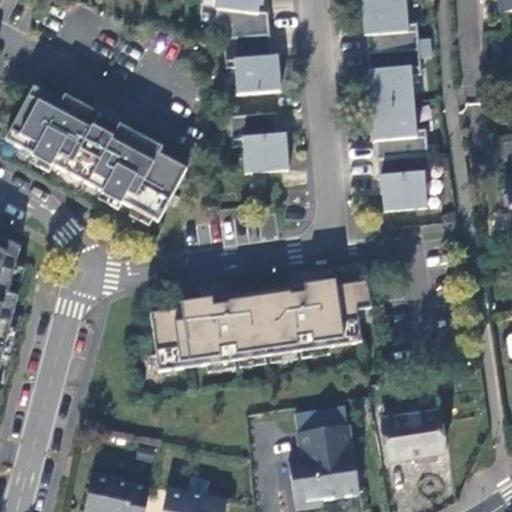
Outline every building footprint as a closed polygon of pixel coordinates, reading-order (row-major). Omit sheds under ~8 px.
[(271,0),(218,0),(217,11),(219,11),(218,25),(236,28),(236,39),(273,36),(271,15),(262,14),(263,0),(270,0),(272,0),(271,0)] [(371,55),(434,49),(433,40),(421,41),(420,25),(410,26),(407,0),(386,0),(368,1),(364,2),(367,38),(369,37),(371,55)] [(511,0),(501,0),(503,11),(511,10),(511,0)] [(273,36),(236,39),(227,39),(229,70),(238,69),(240,96),(283,93),(280,58),(274,58),(273,36)] [(502,54),(501,37),(490,38),(492,55),(502,54)] [(434,49),(371,55),(372,72),(370,73),(373,108),(417,104),(415,77),(424,77),(423,60),(435,59),(434,49)] [(69,101),(41,86),(37,92),(65,107),(69,101)] [(37,92),(9,145),(162,227),(191,175),(163,160),(166,153),(123,130),(122,132),(103,122),(104,120),(69,101),(65,107),(37,92)] [(431,157),(443,155),(442,146),(430,147),(429,130),(419,131),(417,104),(373,108),(376,143),(378,143),(380,161),(431,157)] [(278,115),(232,119),(235,149),(246,148),(248,176),(292,172),(288,137),(280,137),(278,115)] [(194,168),(166,153),(163,160),(191,175),(194,168)] [(431,157),(380,161),(381,178),(383,178),(386,210),(430,207),(427,179),(432,178),(431,157)] [(0,367),(19,295),(9,293),(12,282),(7,281),(11,267),(16,268),(21,250),(0,238),(0,367)] [(362,347),(358,315),(372,313),(368,286),(337,290),(336,285),(291,291),(292,297),(230,306),(230,301),(183,307),(183,313),(151,318),(160,377),(362,347)] [(444,455),(439,414),(384,423),(391,464),(444,455)] [(350,428),(299,436),(303,461),(290,463),(293,482),(298,481),(299,489),(295,490),(298,511),(303,511),(326,509),(325,503),(362,497),(350,428)] [(147,511),(152,493),(127,487),(124,483),(93,476),(85,511),(147,511)] [(226,511),(228,504),(170,492),(165,511),(226,511)]
